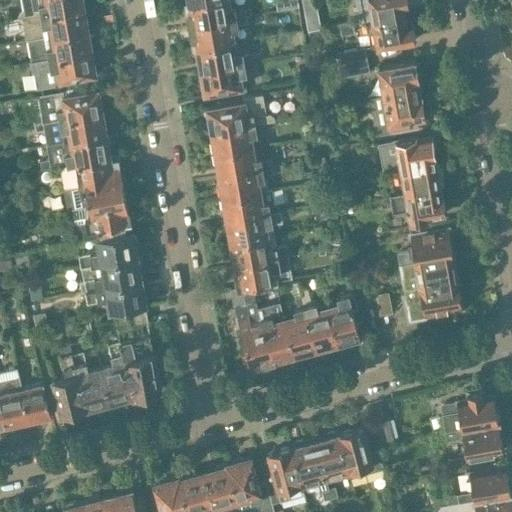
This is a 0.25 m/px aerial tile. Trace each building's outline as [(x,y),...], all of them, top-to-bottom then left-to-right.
[(83,0),(22,0),(24,8),(19,15),(19,17),(23,17),(84,6),(83,0)] [(227,6),(225,0),(197,0),(187,2),(191,24),(246,14),(245,8),(235,9),(234,5),(227,6)] [(282,0),(284,9),(298,7),(297,0),(282,0)] [(356,0),(360,22),(366,21),(405,14),(404,5),(409,4),(408,0),(356,0)] [(28,38),(51,34),(88,28),(84,6),(23,17),(27,39),(28,38)] [(247,21),(246,14),(191,24),(195,46),(233,39),(231,29),(238,27),(237,23),(247,21)] [(405,14),(366,21),(368,33),(375,32),(377,47),(415,40),(412,23),(407,24),(405,14)] [(352,19),(340,21),(342,33),(354,31),(352,19)] [(92,50),(88,28),(51,34),(28,38),(31,55),(25,56),(26,62),(31,61),(92,50)] [(235,51),(233,39),(195,46),(197,58),(199,58),(201,68),(254,59),(253,52),(243,54),(242,49),(235,51)] [(336,64),(365,59),(363,46),(334,52),(336,64)] [(62,83),(61,79),(99,72),(97,61),(94,62),(92,50),(31,61),(33,72),(35,72),(38,87),(62,83)] [(255,66),(254,59),(201,68),(203,81),(201,81),(203,92),(241,85),(239,74),(246,73),(245,67),(255,66)] [(365,59),(336,64),(338,77),(368,71),(365,59)] [(421,88),(419,79),(422,78),(419,63),(416,64),(416,61),(379,67),(383,95),(421,88)] [(313,83),(307,84),(309,98),(315,97),(313,83)] [(34,122),(49,120),(103,110),(101,98),(103,97),(102,87),(79,91),(78,87),(39,93),(42,111),(36,112),(33,116),(34,122)] [(421,88),(383,95),(371,97),(377,133),(422,125),(420,116),(425,116),(425,112),(428,112),(425,97),(422,98),(421,88)] [(209,117),(211,129),(265,120),(272,119),(272,116),(268,113),(264,113),(260,93),(217,100),(218,105),(205,107),(207,118),(209,117)] [(48,143),(53,142),(70,139),(107,133),(103,110),(49,120),(34,122),(35,131),(45,129),(48,143)] [(266,127),(265,120),(211,129),(215,151),(252,145),(250,134),(257,133),(256,129),(266,127)] [(111,153),(107,133),(70,139),(53,142),(48,143),(50,155),(41,156),(43,166),(62,163),(119,154),(119,152),(111,153)] [(415,136),(396,139),(398,151),(384,154),(386,166),(392,165),(393,169),(401,167),(437,161),(432,135),(416,138),(415,136)] [(254,156),(252,145),(215,151),(219,174),(273,165),(272,157),(262,159),(261,155),(254,156)] [(62,163),(66,186),(123,176),(119,154),(62,163)] [(405,192),(441,186),(439,175),(441,174),(442,173),(443,172),(443,171),(443,170),(443,169),(443,168),(443,167),(443,166),(442,164),(440,163),(439,163),(437,162),(437,161),(401,167),(405,192)] [(274,171),(273,165),(219,174),(223,196),(260,190),(258,179),(265,177),(264,173),(274,171)] [(73,207),(90,204),(127,197),(123,176),(66,186),(70,207),(73,207)] [(328,179),(313,182),(316,199),(331,196),(328,179)] [(446,212),(441,186),(405,192),(391,194),(394,211),(408,208),(410,220),(417,219),(418,225),(431,223),(430,215),(446,212)] [(223,196),(227,219),(281,209),(280,202),(270,204),(269,199),(274,198),(272,188),(260,190),(223,196)] [(117,233),(116,223),(131,221),(127,197),(90,204),(73,207),(76,230),(94,227),(96,236),(97,236),(117,233)] [(345,204),(346,211),(354,209),(358,207),(357,201),(345,204)] [(326,215),(335,214),(333,204),(324,206),(326,215)] [(282,215),(281,209),(227,219),(231,241),(275,233),(273,222),(283,220),(282,215)] [(415,260),(453,253),(451,241),(454,240),(452,229),(449,229),(449,226),(432,229),(431,223),(418,225),(410,227),(414,252),(399,255),(400,263),(415,260)] [(132,230),(117,233),(97,236),(99,250),(80,253),(82,265),(137,256),(135,246),(138,246),(136,232),(133,232),(132,230)] [(275,233),(231,241),(236,263),(289,254),(287,242),(277,244),(275,233)] [(30,260),(28,250),(15,252),(17,263),(30,260)] [(0,269),(13,267),(10,252),(0,253),(0,269)] [(239,285),(252,283),(276,279),(274,268),(281,267),(280,262),(302,258),(300,252),(289,254),(236,263),(239,285)] [(400,263),(404,288),(458,278),(456,267),(459,267),(457,256),(454,257),(453,253),(415,260),(400,263)] [(141,279),(139,270),(142,270),(140,256),(137,257),(137,256),(82,265),(84,280),(80,280),(81,290),(86,289),(141,279)] [(366,267),(355,269),(357,283),(369,281),(366,267)] [(460,292),(458,278),(404,288),(410,320),(437,315),(436,312),(453,309),(453,310),(458,310),(458,308),(463,307),(462,304),(465,303),(463,292),(460,292)] [(145,304),(145,302),(148,301),(146,289),(143,289),(141,279),(86,289),(88,301),(107,298),(110,311),(114,310),(144,305),(145,304)] [(353,308),(358,306),(351,281),(339,284),(342,293),(337,294),(339,302),(329,305),(339,341),(360,335),(353,308)] [(257,300),(252,283),(230,287),(243,334),(239,335),(241,344),(244,343),(247,354),(244,355),(248,368),(262,364),(264,361),(273,359),(263,323),(258,306),(256,300),(257,300)] [(30,285),(32,299),(43,298),(41,284),(30,285)] [(366,295),(370,316),(392,312),(389,291),(366,295)] [(317,347),(339,341),(329,305),(318,307),(317,301),(312,302),(309,292),(303,294),(317,347)] [(296,313),(285,316),(295,353),(317,347),(303,294),(296,296),(299,306),(294,307),(296,313)] [(273,359),(295,353),(285,316),(273,319),(271,313),(266,314),(263,304),(258,306),(263,323),(273,359)] [(147,319),(144,305),(114,310),(117,324),(147,319)] [(48,321),(45,311),(33,314),(36,324),(48,321)] [(75,319),(65,322),(67,329),(77,326),(75,319)] [(159,384),(156,369),(159,368),(157,355),(154,355),(153,351),(149,332),(120,340),(134,393),(135,396),(155,391),(159,384)] [(108,393),(110,400),(111,403),(125,399),(124,397),(133,394),(133,397),(135,396),(134,393),(120,340),(109,343),(113,361),(101,364),(108,393)] [(61,413),(63,412),(64,415),(77,412),(77,409),(86,406),(72,352),(69,341),(59,344),(61,354),(60,355),(65,374),(52,377),(61,413)] [(86,406),(95,404),(96,407),(111,403),(110,400),(108,393),(101,364),(88,368),(83,349),(72,352),(86,406)] [(18,423),(20,421),(29,419),(21,386),(17,365),(0,368),(0,391),(7,422),(10,422),(14,424),(18,423)] [(29,419),(38,416),(41,418),(48,416),(50,414),(51,413),(44,381),(21,386),(29,419)] [(468,391),(469,397),(457,399),(457,401),(459,412),(462,426),(461,426),(461,427),(499,420),(499,418),(501,417),(499,406),(496,407),(494,392),(483,394),(482,389),(468,391)] [(389,418),(374,422),(380,442),(394,438),(389,418)] [(499,420),(461,427),(447,430),(449,438),(462,435),(463,438),(465,438),(468,455),(448,459),(450,469),(470,465),(468,455),(504,449),(503,445),(506,444),(504,434),(501,434),(499,420)] [(339,433),(349,470),(363,466),(365,472),(383,467),(378,448),(370,450),(363,425),(338,432),(339,433)] [(339,433),(337,433),(337,432),(333,430),(327,432),(325,435),(326,436),(316,439),(325,476),(349,470),(339,433)] [(305,442),(305,441),(301,439),(296,440),(294,443),(294,445),(293,445),(302,483),(316,479),(319,490),(320,490),(323,500),(331,498),(328,488),(325,476),(316,439),(305,442)] [(268,451),(269,458),(267,459),(265,465),(267,469),(266,473),(264,474),(271,500),(304,491),(302,483),(293,445),(292,446),(291,445),(268,451)] [(251,456),(243,458),(242,456),(229,459),(230,461),(227,462),(237,499),(250,496),(251,499),(262,497),(251,456)] [(208,497),(210,506),(237,499),(227,462),(213,466),(214,467),(205,469),(212,496),(208,497)] [(479,497),(511,492),(509,479),(511,478),(510,467),(507,467),(507,464),(471,471),(474,489),(472,490),(472,491),(445,496),(444,493),(433,495),(435,506),(440,505),(479,497)] [(188,511),(210,506),(208,497),(212,496),(205,469),(193,473),(192,471),(179,475),(188,511)] [(179,475),(174,476),(174,474),(162,478),(162,479),(154,482),(162,511),(187,511),(188,511),(179,475)] [(142,511),(139,499),(135,500),(132,488),(130,489),(126,486),(120,488),(118,492),(109,494),(114,511),(142,511)] [(328,488),(331,498),(337,496),(334,486),(328,488)] [(511,511),(511,493),(511,492),(479,497),(440,505),(441,511),(468,511),(477,510),(477,511),(511,511)] [(114,511),(109,494),(100,496),(96,494),(89,496),(88,499),(87,500),(90,511),(114,511)] [(90,511),(87,500),(77,502),(74,500),(67,502),(65,505),(63,506),(65,511),(90,511)]
